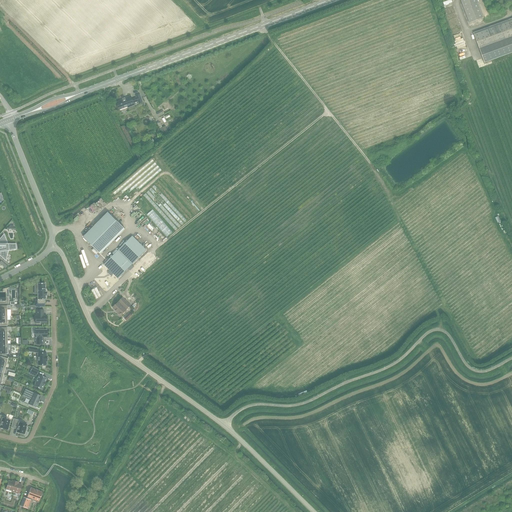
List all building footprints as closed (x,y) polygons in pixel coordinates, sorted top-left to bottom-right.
[(484,18),(476,0),(460,0),(469,23),(484,18)] [(511,20),(474,34),(484,63),(511,52),(511,20)] [(128,107),(134,105),(142,102),(140,95),(136,96),(137,98),(132,99),(131,96),(125,98),(122,99),(123,100),(116,102),(119,110),(128,106),(128,107)] [(166,135),(160,122),(157,124),(164,136),(166,135)] [(75,144),(64,149),(77,184),(88,179),(75,144)] [(56,156),(45,160),(60,199),(71,194),(56,156)] [(108,212),(83,237),(100,254),(125,229),(108,212)] [(0,255),(6,261),(8,250),(16,249),(16,244),(8,244),(4,234),(0,238),(0,255)] [(118,250),(104,264),(118,278),(132,264),(146,250),(132,236),(118,250)] [(45,304),(45,299),(46,299),(46,296),(47,296),(47,295),(46,295),(46,293),(47,293),(47,292),(46,292),(46,288),(45,288),(45,283),(37,283),(38,299),(37,299),(37,304),(45,304)] [(0,303),(8,304),(8,297),(9,297),(8,287),(10,287),(10,286),(2,289),(2,293),(1,293),(1,291),(0,291),(0,303)] [(96,288),(91,290),(95,299),(101,296),(96,288)] [(120,315),(126,309),(130,305),(123,298),(118,302),(112,308),(120,315)] [(36,310),(36,315),(35,315),(35,323),(46,323),(46,315),(43,315),(43,310),(36,310)] [(36,338),(36,344),(44,344),(44,339),(43,339),(43,338),(47,338),(46,330),(35,330),(35,338),(36,338)] [(47,356),(47,352),(39,353),(39,365),(44,365),(44,366),(47,366),(47,365),(47,362),(48,362),(48,360),(48,357),(48,356),(47,356)] [(45,382),(47,378),(39,375),(34,386),(41,389),(43,385),(44,385),(45,382)] [(39,401),(41,396),(34,393),(25,389),(22,395),(31,399),(28,404),(36,407),(38,403),(39,401)] [(6,417),(0,415),(0,424),(1,425),(0,426),(0,427),(7,429),(10,420),(5,419),(6,417)] [(11,427),(17,429),(17,432),(24,434),(25,431),(26,431),(27,428),(26,428),(26,424),(22,423),(23,421),(13,419),(11,427)] [(18,483),(18,482),(12,480),(12,481),(8,480),(6,489),(12,491),(11,491),(18,494),(21,484),(18,483)] [(39,501),(42,492),(30,488),(27,497),(26,498),(23,497),(20,506),(25,508),(29,497),(39,501)]
